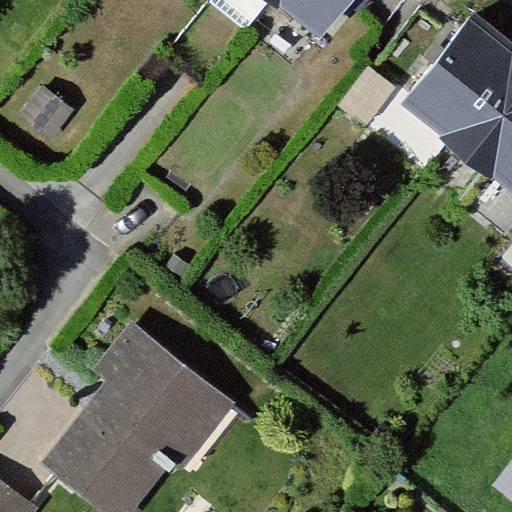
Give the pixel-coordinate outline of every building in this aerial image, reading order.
[(345,0),(271,0),(319,35),(345,0)] [(511,42),(465,4),(391,94),(511,191),(511,42)] [(132,511),(222,402),(127,325),(92,369),(103,378),(34,462),(95,511),(132,511)] [(511,378),(499,397),(511,406),(511,378)] [(0,465),(0,511),(26,511),(40,492),(0,465)]
